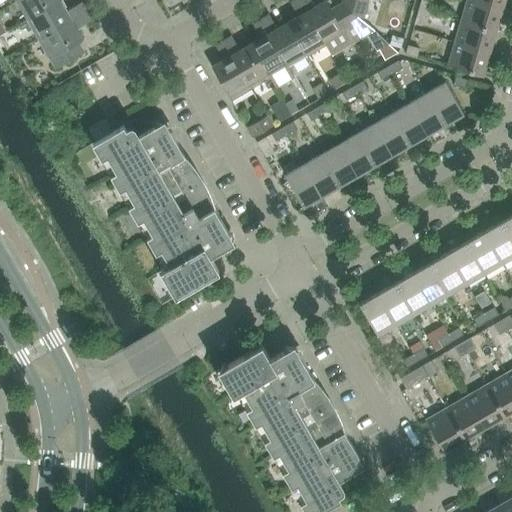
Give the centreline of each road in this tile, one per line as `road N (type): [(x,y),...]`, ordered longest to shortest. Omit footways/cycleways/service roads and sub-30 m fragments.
road 1 (residential): [(294,273),(337,268),(495,176),(509,130)]
road 2 (residential): [(294,273),(167,41)]
road 3 (residential): [(433,496),(320,302),(294,273)]
road 4 (residential): [(509,130),(315,241),(294,273)]
road 5 (residential): [(78,401),(294,273)]
road 6 (tertiary): [(78,401),(0,251)]
